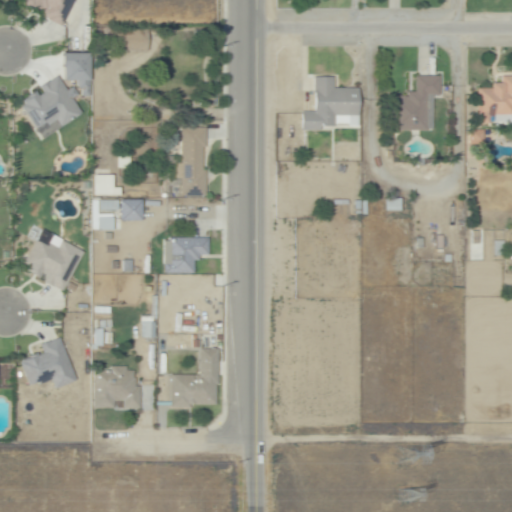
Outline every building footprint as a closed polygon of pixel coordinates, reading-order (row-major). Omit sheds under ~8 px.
[(75,0),(62,24),(23,3),(24,0),(75,0)] [(116,50),(116,32),(146,32),(147,50),(116,50)] [(85,53),(60,53),(59,82),(84,83),(85,53)] [(58,76),(81,113),(60,127),(56,120),(38,132),(22,107),(25,106),(22,101),(35,93),(38,98),(44,94),(40,88),(58,76)] [(433,96),(433,125),(427,125),(427,132),(389,132),(389,98),(397,98),(397,96),(404,96),(404,98),(407,98),(407,93),(415,93),(415,77),(439,77),(439,96),(433,96)] [(511,77),(511,115),(511,124),(493,124),(493,122),(488,122),(488,126),(476,126),(476,122),(476,121),(475,104),(475,90),(491,90),(491,87),(500,86),(500,77),(511,77)] [(333,78),(333,90),(357,90),(357,127),(334,127),(334,129),(321,129),(321,131),(299,132),(299,114),(313,113),(312,91),(314,91),(313,78),(333,78)] [(187,98),(164,98),(164,83),(182,82),(182,79),(202,79),(202,97),(187,97),(187,98)] [(202,158),(202,171),(206,171),(206,195),(180,195),(180,171),(182,171),(181,158),(181,129),(206,129),(206,158),(202,158)] [(483,146),(467,147),(467,132),(483,131),(483,146)] [(130,147),(130,169),(116,170),(116,162),(115,162),(115,154),(116,154),(116,147),(130,147)] [(115,173),(115,186),(123,186),(123,194),(96,195),(96,186),(97,186),(97,174),(115,173)] [(397,211),(397,198),(382,198),(381,210),(397,211)] [(348,215),(332,215),(332,202),(348,201),(348,215)] [(143,223),(121,223),(120,202),(143,202),(143,223)] [(99,214),(99,203),(119,203),(120,213),(99,214)] [(114,232),(97,232),(97,221),(114,220),(114,232)] [(171,266),(164,266),(164,257),(171,257),(171,231),(179,231),(194,231),(209,231),(209,248),(199,248),(199,254),(194,254),(194,265),(183,265),(171,266)] [(62,292),(45,283),(48,277),(42,274),(39,278),(25,271),(27,267),(24,265),(36,241),(47,247),(49,244),(58,249),(62,242),(83,253),(62,292)] [(442,288),(442,298),(450,298),(450,303),(436,303),(436,298),(437,298),(437,288),(442,288)] [(510,309),(500,309),(500,300),(508,300),(508,299),(511,299),(511,304),(510,305),(510,309)] [(152,322),(138,322),(138,337),(152,337),(152,322)] [(91,345),(100,345),(100,329),(91,329),(91,345)] [(59,339),(77,381),(56,390),(52,380),(38,385),(38,384),(29,387),(20,364),(29,360),(28,358),(37,354),(38,357),(44,355),(41,347),(59,339)] [(170,376),(200,376),(200,350),(218,350),(218,386),(216,386),(216,407),(189,407),(189,409),(170,409),(170,376)] [(94,371),(110,371),(110,367),(126,367),(126,372),(133,372),(133,379),(135,379),(135,388),(140,388),(140,409),(123,409),(123,402),(113,402),(113,410),(93,410),(94,371)]
